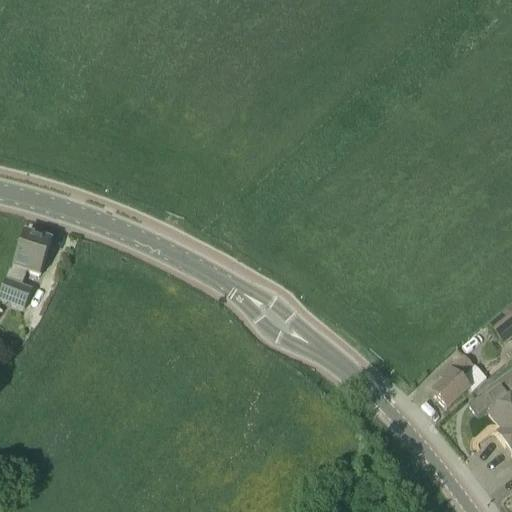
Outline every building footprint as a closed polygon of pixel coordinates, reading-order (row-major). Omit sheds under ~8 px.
[(39,280),(49,250),(51,246),(24,237),(11,272),(39,280)] [(0,302),(23,313),(32,292),(5,282),(0,294),(0,302)] [(502,348),(511,339),(511,306),(486,328),(502,348)] [(460,381),(473,369),(464,359),(450,371),(439,381),(442,385),(430,396),(446,414),(470,392),(460,381)] [(511,374),(467,408),(477,421),(488,413),(490,416),(488,418),(504,439),(499,442),(511,459),(511,374)]
